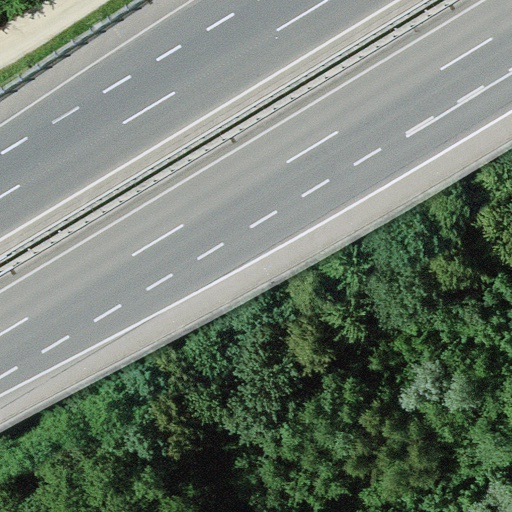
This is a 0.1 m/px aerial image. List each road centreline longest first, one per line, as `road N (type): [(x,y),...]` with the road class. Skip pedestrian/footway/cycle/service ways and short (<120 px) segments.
road 1 (motorway): [(0,334),(511,25)]
road 2 (motorway): [(327,0),(0,197)]
